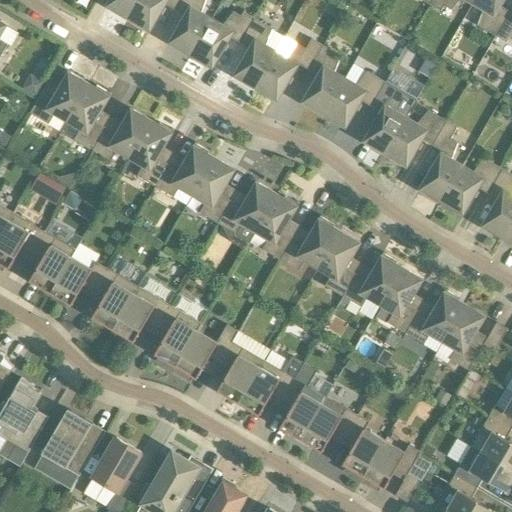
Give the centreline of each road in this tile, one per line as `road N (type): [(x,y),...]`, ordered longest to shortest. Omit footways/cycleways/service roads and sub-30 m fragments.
road 1 (residential): [(511,284),(395,219),(312,149),(238,125),(26,0)]
road 2 (residential): [(354,511),(173,407),(105,387),(0,305)]
